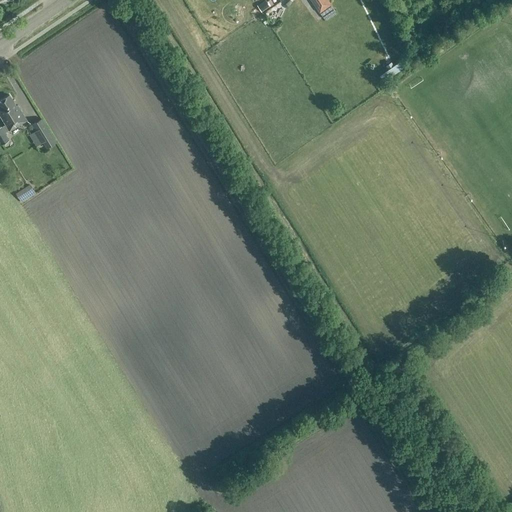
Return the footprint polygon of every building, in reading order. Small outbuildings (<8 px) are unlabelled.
[(256,6),(261,12),(269,6),(265,0),(256,6)] [(310,0),(319,13),(331,4),(328,0),(310,0)] [(201,46),(205,52),(212,48),(208,42),(201,46)] [(383,81),(407,65),(402,58),(379,75),(383,81)] [(4,133),(26,120),(17,106),(16,106),(9,95),(0,100),(0,106),(1,108),(0,108),(0,115),(6,125),(1,127),(0,127),(0,141),(2,145),(9,141),(4,133)] [(56,143),(41,119),(31,125),(46,149),(56,143)] [(20,190),(16,193),(21,202),(26,199),(34,194),(36,193),(31,184),(29,185),(20,190)]
